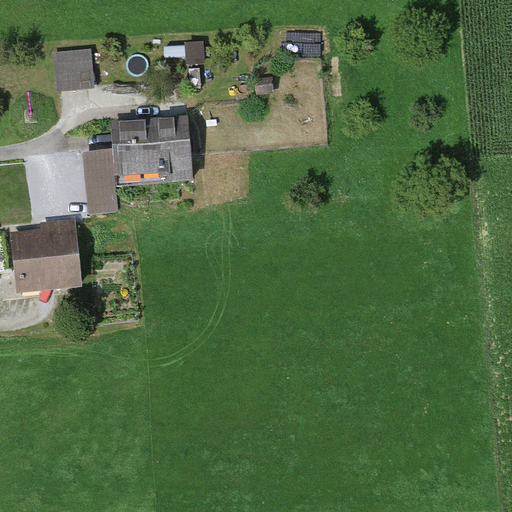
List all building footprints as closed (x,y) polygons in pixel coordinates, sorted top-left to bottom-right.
[(209,65),(207,25),(189,26),(191,66),(209,65)] [(92,54),(55,58),(59,99),(96,95),(92,54)] [(351,98),(346,58),(334,59),(339,99),(351,98)] [(190,125),(113,131),(115,153),(87,155),(92,217),(121,215),(118,187),(195,181),(190,125)] [(41,236),(11,240),(19,306),(84,298),(75,224),(40,228),(41,236)]
